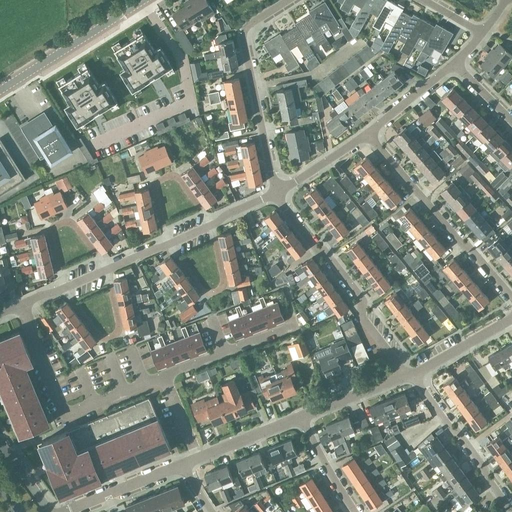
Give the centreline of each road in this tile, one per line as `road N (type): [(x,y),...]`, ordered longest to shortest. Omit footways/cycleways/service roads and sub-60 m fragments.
road 1 (residential): [(404,377),(360,317),(361,301),(276,193)]
road 2 (residential): [(164,376),(64,412),(21,304)]
road 3 (residential): [(276,193),(242,42),(247,27),(289,0)]
road 4 (residential): [(367,133),(511,299)]
road 5 (tertiary): [(146,0),(0,93)]
road 6 (residential): [(510,511),(411,374)]
road 7 (residential): [(107,270),(119,325),(111,338),(96,334),(64,289)]
road 8 (residential): [(211,225),(223,279),(215,292),(200,289),(168,244)]
road 9 (residential): [(168,244),(154,192),(163,178),(178,181),(211,225)]
road 10 (residential): [(64,289),(51,238),(59,224),(75,227),(107,270)]
road 11 (residential): [(286,329),(164,376)]
road 12 (residential): [(66,511),(181,465)]
